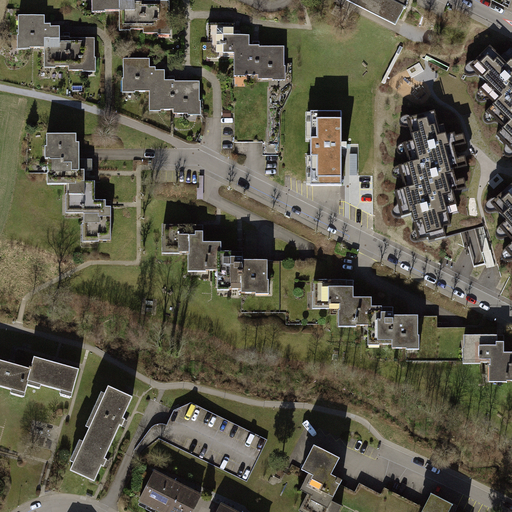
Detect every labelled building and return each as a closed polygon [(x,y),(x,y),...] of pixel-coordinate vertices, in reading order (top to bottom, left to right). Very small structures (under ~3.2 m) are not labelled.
[(91,0),(91,15),(121,15),(121,34),(170,35),(171,2),(137,2),(136,0),(91,0)] [(345,0),(396,26),(405,9),(406,7),(405,7),(408,0),(345,0)] [(45,17),(17,17),(17,43),(35,43),(35,48),(48,48),(48,57),(48,69),(76,69),(95,68),(95,38),(81,38),(81,42),(60,42),(60,25),(45,25),(45,17)] [(238,27),(209,27),(208,57),(233,57),(233,79),(285,80),(285,49),(250,48),(250,37),(238,37),(238,27)] [(503,57),(491,45),(480,57),(483,59),(474,69),(481,75),(479,78),(486,84),(480,91),(494,105),(487,112),(504,129),(496,137),(511,152),(511,58),(506,53),(503,57)] [(149,62),(124,62),(124,92),(151,92),(151,115),(200,115),(200,83),(167,83),(167,71),(156,71),(156,68),(149,68),(149,62)] [(442,126),(437,110),(422,114),(423,118),(410,121),(413,130),(410,131),(413,141),(404,144),(409,163),(400,166),(406,188),(395,191),(402,218),(413,215),(421,242),(430,239),(431,242),(448,237),(446,228),(454,226),(448,206),(458,203),(454,189),(461,187),(455,168),(461,166),(455,145),(460,143),(457,132),(449,134),(447,124),(442,126)] [(308,114),(310,184),(343,183),(341,113),(308,114)] [(80,134),(48,134),(48,184),(74,184),(74,210),(85,210),(85,234),(108,234),(108,202),(98,202),(98,187),(87,187),(87,175),(80,175),(80,134)] [(280,144),(266,144),(266,154),(279,155),(280,144)] [(511,183),(501,193),(504,196),(494,204),(500,212),(498,214),(505,221),(498,227),(511,243),(504,249),(511,258),(511,273),(511,274),(511,275),(511,183)] [(192,225),(166,225),(166,257),(186,257),(186,272),(217,272),(217,289),(242,289),(242,294),(268,294),(268,267),(250,267),(250,261),(241,261),(241,255),(221,255),(221,242),(201,242),(201,232),(192,232),(192,225)] [(492,289),(496,277),(483,272),(479,284),(492,289)] [(342,279),(316,280),(317,311),(337,311),(337,326),(368,325),(368,342),(394,341),(394,347),(420,346),(419,319),(401,320),(401,313),(392,313),(391,307),(372,308),(371,295),(351,296),(351,285),(342,286),(342,279)] [(493,335),(467,336),(468,368),(488,367),(488,382),(511,381),(511,351),(502,352),(502,342),(493,342),(493,335)] [(0,361),(0,389),(25,396),(29,382),(71,393),(77,370),(34,359),(31,370),(0,361)] [(107,387),(70,471),(98,483),(135,399),(107,387)] [(309,473),(301,489),(312,495),(303,511),(305,511),(338,511),(342,505),(328,498),(333,490),(326,486),(339,460),(314,447),(303,469),(309,473)] [(159,471),(143,503),(160,511),(195,511),(205,493),(159,471)] [(441,492),(431,511),(474,511),(476,509),(441,492)]
